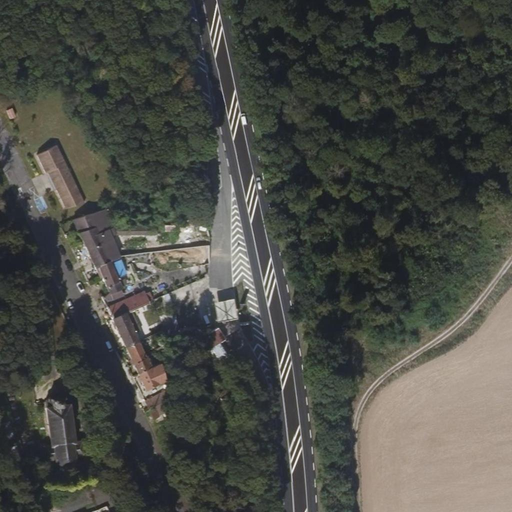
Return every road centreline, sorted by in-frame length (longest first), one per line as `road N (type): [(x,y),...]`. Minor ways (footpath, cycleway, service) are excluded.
road 1 (primary): [(312,511),(293,337),(222,0)]
road 2 (primary): [(199,0),(275,394),(285,511)]
road 3 (unclassified): [(0,143),(178,511)]
road 4 (track): [(356,511),(354,441),(363,403),(458,326),(511,260)]
road 5 (track): [(47,239),(40,272),(50,375),(74,399),(115,490)]
